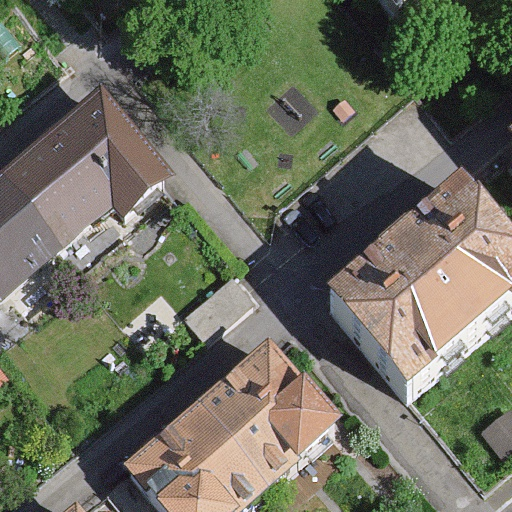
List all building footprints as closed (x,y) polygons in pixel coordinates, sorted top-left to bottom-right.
[(373,0),(398,30),(434,0),(373,0)] [(122,233),(172,192),(102,108),(1,191),(63,264),(113,222),(122,233)] [(63,264),(1,191),(0,192),(0,315),(1,317),(63,264)] [(511,323),(511,263),(461,203),(394,258),(327,314),(410,410),(511,323)] [(238,277),(189,317),(213,346),(262,305),(238,277)] [(339,447),(269,362),(196,423),(266,507),(339,447)] [(511,419),(510,417),(484,438),(508,469),(511,465),(511,419)] [(260,511),(266,507),(196,423),(125,481),(150,511),(260,511)]
